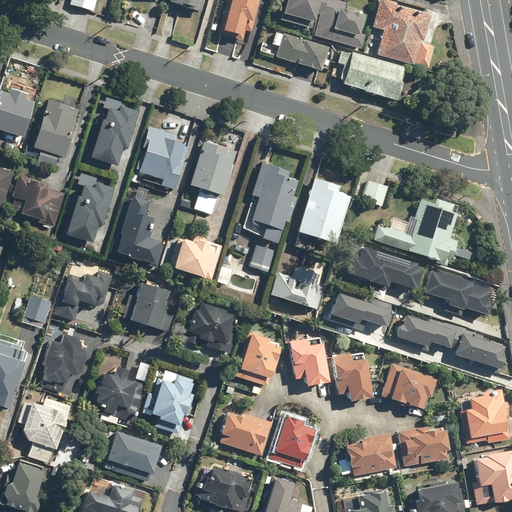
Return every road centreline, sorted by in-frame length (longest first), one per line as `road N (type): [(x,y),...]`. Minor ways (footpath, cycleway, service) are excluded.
road 1 (residential): [(511,174),(388,143),(0,20)]
road 2 (secondary): [(484,0),(511,158)]
